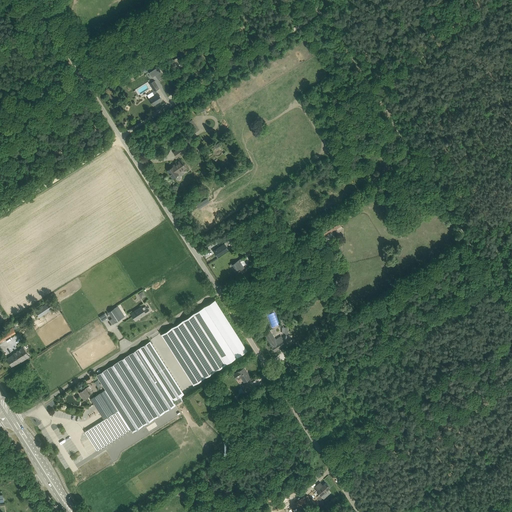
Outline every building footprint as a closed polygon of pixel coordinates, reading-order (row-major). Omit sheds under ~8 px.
[(174,70),(185,64),(181,56),(170,62),(174,70)] [(133,76),(143,71),(144,73),(147,71),(144,66),(131,73),(133,76)] [(158,69),(150,74),(153,78),(157,76),(160,80),(164,77),(158,69)] [(154,90),(151,92),(147,95),(153,105),(162,100),(155,88),(158,87),(154,80),(149,83),(154,90)] [(199,129),(192,119),(187,123),(194,133),(199,129)] [(173,152),(177,157),(184,152),(181,147),(173,152)] [(173,178),(175,176),(177,179),(178,179),(179,179),(180,179),(181,177),(181,176),(179,174),(178,173),(183,170),(184,171),(187,168),(181,160),(173,166),(167,170),(173,178)] [(208,198),(197,205),(199,208),(210,202),(208,198)] [(322,229),(326,235),(341,226),(337,219),(322,229)] [(213,250),(218,257),(229,250),(224,243),(213,250)] [(320,249),(317,243),(307,249),(310,254),(320,249)] [(239,259),(238,260),(232,264),(236,270),(240,268),(241,270),(245,268),(239,259)] [(335,281),(338,268),(332,266),(328,279),(335,281)] [(138,293),(141,298),(146,295),(144,290),(138,293)] [(215,300),(161,334),(194,387),(248,352),(215,300)] [(53,310),(48,303),(35,311),(40,318),(53,310)] [(131,313),(133,316),(136,320),(149,311),(147,307),(144,309),(142,306),(131,313)] [(114,308),(108,312),(115,322),(121,318),(114,308)] [(287,344),(292,340),(288,334),(287,326),(282,327),(282,334),(285,334),(285,335),(282,337),(281,335),(275,339),(269,329),(263,332),(270,343),(275,351),(287,344)] [(10,336),(16,332),(12,327),(7,331),(10,336)] [(330,346),(319,340),(317,345),(328,350),(330,346)] [(173,401),(185,394),(151,341),(96,375),(105,389),(91,399),(104,419),(85,431),(98,451),(131,429),(133,433),(176,405),(173,401)] [(16,352),(18,353),(18,354),(16,355),(17,356),(16,357),(19,362),(19,363),(29,356),(23,347),(16,352)] [(7,358),(8,361),(12,366),(19,362),(16,357),(17,356),(16,355),(18,354),(18,353),(16,352),(13,354),(14,354),(7,358)] [(322,369),(323,368),(324,368),(327,364),(319,359),(316,364),(319,366),(318,367),(322,369)] [(244,367),(238,372),(233,374),(236,379),(241,376),(244,382),(251,378),(244,367)] [(80,391),(81,394),(84,398),(89,395),(93,392),(89,386),(85,388),(80,391)] [(216,412),(219,410),(226,406),(224,403),(217,407),(218,407),(214,409),(216,411),(216,412)] [(322,495),(324,492),(330,487),(326,483),(323,485),(320,482),(315,487),(322,495)] [(295,484),(284,491),(288,497),(296,491),(298,494),(300,492),(299,490),(299,489),(295,484)] [(295,502),(298,507),(306,502),(303,497),(295,502)]
